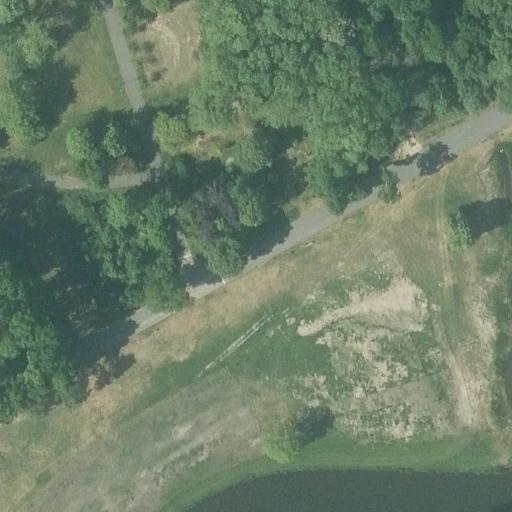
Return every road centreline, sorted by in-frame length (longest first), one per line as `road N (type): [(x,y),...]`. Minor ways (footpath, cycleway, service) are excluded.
road 1 (residential): [(198,289),(511,112)]
road 2 (residential): [(198,289),(181,257),(105,0)]
road 3 (residential): [(0,404),(198,289)]
